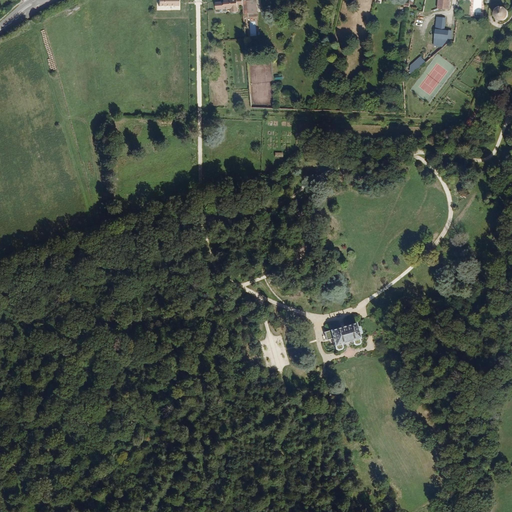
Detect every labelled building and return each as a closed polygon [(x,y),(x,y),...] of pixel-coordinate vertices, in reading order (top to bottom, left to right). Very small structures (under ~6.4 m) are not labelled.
[(244,0),(218,0),(219,6),(234,5),(234,9),(240,8),(240,3),(240,1),(245,1),(244,0)] [(249,14),(253,13),(253,1),(251,1),(251,0),(244,0),(245,1),(246,18),(250,18),(249,14)] [(439,0),(438,9),(453,10),(453,0),(439,0)] [(508,19),(509,17),(509,14),(507,11),(505,9),(503,9),(499,9),(496,13),(495,17),(496,19),(498,21),(500,22),(503,22),(506,22),(507,21),(508,19)] [(445,48),(450,40),(451,32),(446,31),(448,19),(439,18),(438,29),(437,29),(435,47),(445,48)] [(415,69),(414,72),(426,61),(425,59),(415,69)] [(414,74),(416,76),(429,64),(426,61),(414,72),(415,73),(414,74)] [(292,251),(295,258),(308,253),(305,246),(292,251)] [(354,346),(362,344),(360,336),(363,335),(361,326),(358,326),(357,324),(347,327),(347,324),(339,326),(339,329),(330,332),(336,351),(342,350),(341,345),(353,342),(354,346)] [(209,338),(219,334),(217,330),(208,334),(209,338)]
